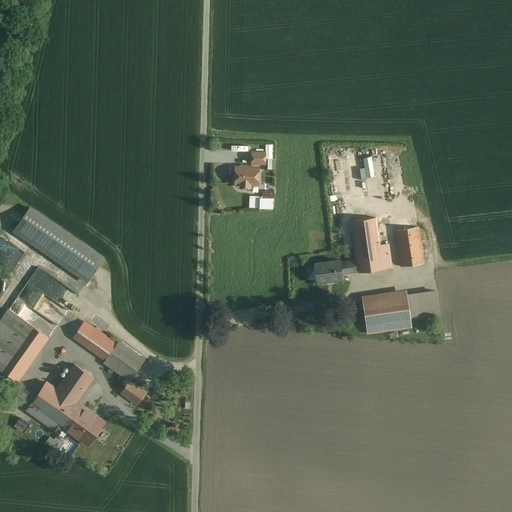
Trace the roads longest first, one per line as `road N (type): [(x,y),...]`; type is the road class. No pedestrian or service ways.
road 1 (unclassified): [(194,511),(201,139)]
road 2 (track): [(201,139),(204,0)]
road 3 (track): [(59,337),(90,292),(32,258)]
